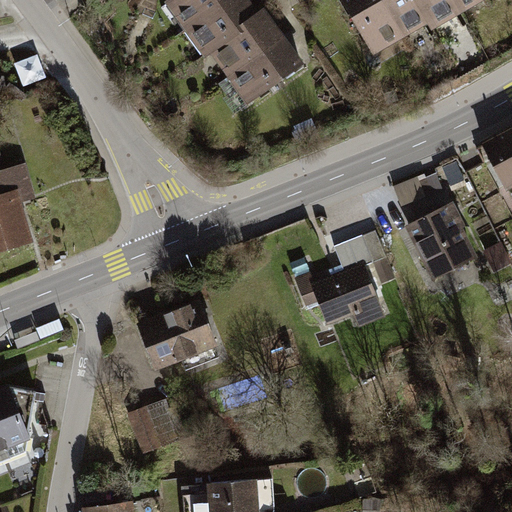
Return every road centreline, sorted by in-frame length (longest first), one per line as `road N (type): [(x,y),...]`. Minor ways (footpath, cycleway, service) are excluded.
road 1 (secondary): [(174,243),(511,98)]
road 2 (residential): [(174,243),(110,111),(35,0)]
road 3 (residential): [(95,274),(59,511)]
